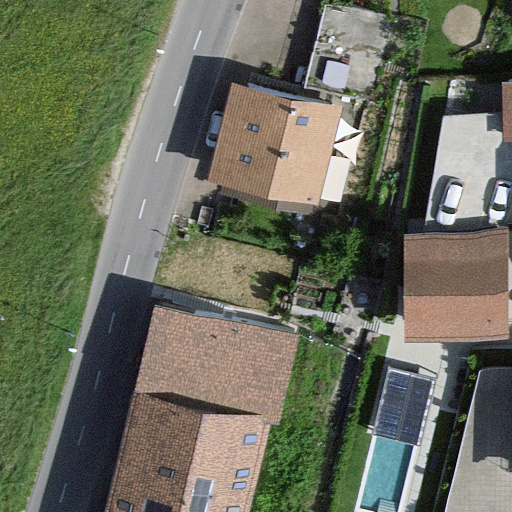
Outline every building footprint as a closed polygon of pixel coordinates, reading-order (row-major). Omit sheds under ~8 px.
[(381,17),(326,5),(308,85),(364,97),(381,17)] [(511,80),(499,81),(499,141),(511,141),(511,80)] [(216,181),(314,202),(334,112),(236,90),(216,181)] [(501,244),(411,247),(414,333),(504,330),(501,244)] [(159,303),(107,511),(241,511),(285,334),(159,303)] [(511,511),(511,370),(481,369),(447,511),(511,511)]
